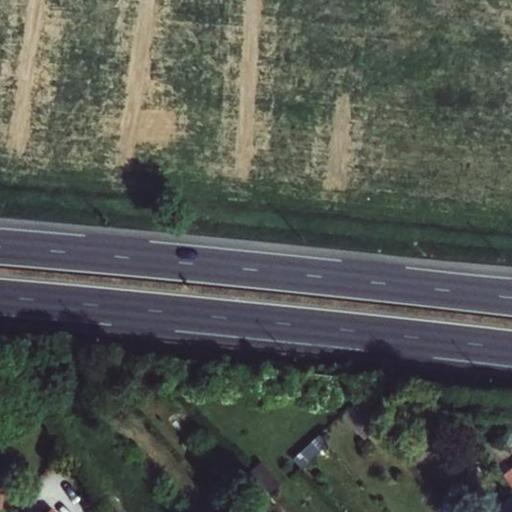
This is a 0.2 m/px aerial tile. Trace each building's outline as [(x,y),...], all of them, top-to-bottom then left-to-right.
[(357,404),(343,417),(362,439),(377,426),(357,404)] [(405,428),(391,440),(411,463),(425,450),(405,428)] [(295,460),(303,469),(330,445),(322,436),(295,460)] [(236,476),(255,497),(265,488),(246,467),(236,476)] [(0,509),(6,510),(10,472),(0,471),(0,509)] [(511,511),(511,496),(494,511),(511,511)]
